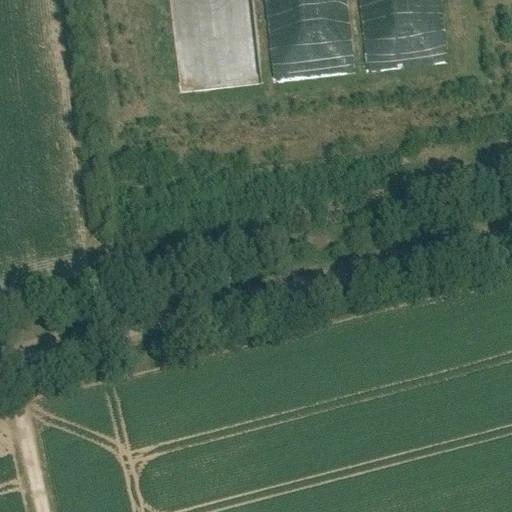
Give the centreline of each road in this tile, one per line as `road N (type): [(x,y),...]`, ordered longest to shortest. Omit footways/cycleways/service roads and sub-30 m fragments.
road 1 (unclassified): [(511,231),(0,365)]
road 2 (track): [(27,511),(6,386),(24,358)]
